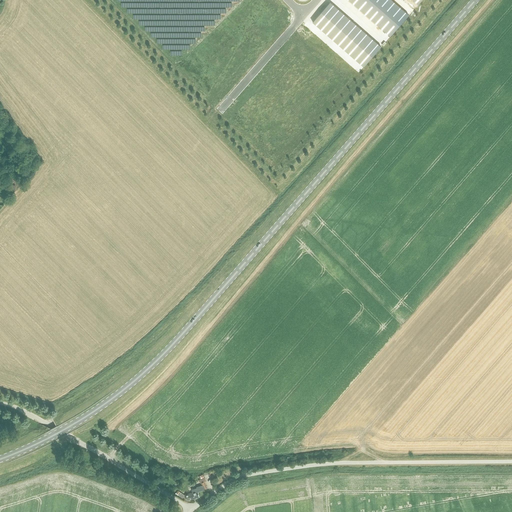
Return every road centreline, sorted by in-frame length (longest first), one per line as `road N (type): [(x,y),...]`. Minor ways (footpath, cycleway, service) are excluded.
road 1 (secondary): [(475,0),(151,368),(101,408),(0,459)]
road 2 (unclassified): [(189,511),(243,475),(301,466),(511,461)]
road 3 (unclassified): [(189,511),(0,402)]
